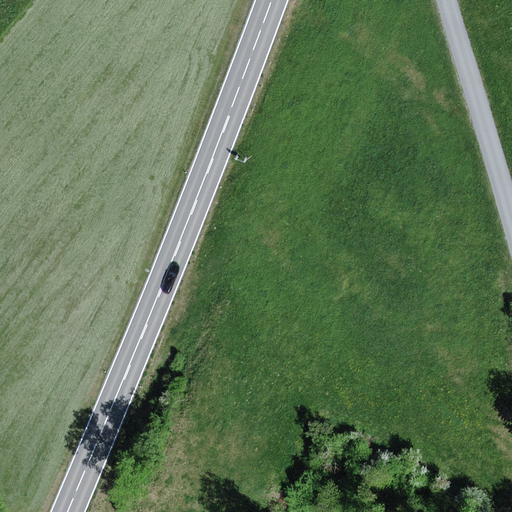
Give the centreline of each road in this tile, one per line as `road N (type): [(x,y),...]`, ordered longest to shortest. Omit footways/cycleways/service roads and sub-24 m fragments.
road 1 (primary): [(68,511),(273,0)]
road 2 (unclassified): [(446,0),(511,229)]
